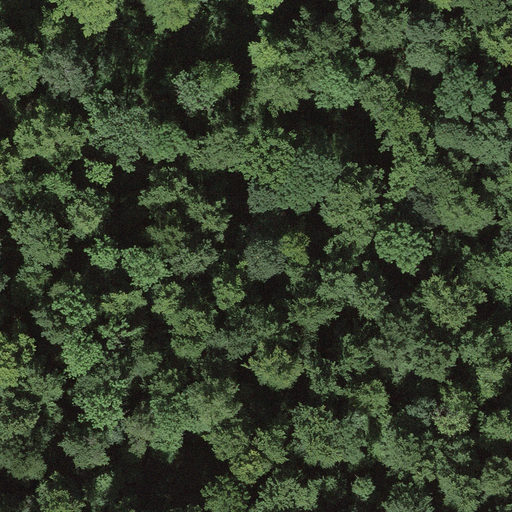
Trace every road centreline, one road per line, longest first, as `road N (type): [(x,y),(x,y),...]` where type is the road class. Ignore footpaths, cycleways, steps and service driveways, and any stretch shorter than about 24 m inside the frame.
road 1 (track): [(511,304),(184,184),(0,94)]
road 2 (track): [(0,121),(209,60),(353,0)]
road 3 (track): [(511,74),(462,30),(416,13),(334,5)]
